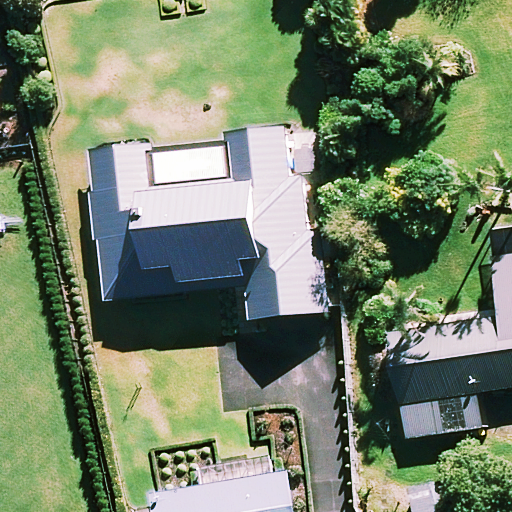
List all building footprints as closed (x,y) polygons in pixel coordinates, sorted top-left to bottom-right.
[(397,0),(397,2),(397,6),(398,10),(400,14),(402,17),(404,20),(407,22),(411,24),(415,26),(419,26),(423,26),(426,25),(430,24),(433,22),(436,19),(439,16),(441,13),(442,9),(443,5),(443,1),(442,0),(397,0)] [(236,131),(237,149),(159,155),(159,148),(102,152),(113,300),(193,294),(193,282),(256,277),(259,318),(337,313),(331,226),(313,227),(309,182),(297,183),(294,127),(236,131)] [(483,392),(511,388),(511,257),(502,259),(509,316),(397,330),(411,438),(488,428),(483,392)] [(156,511),(294,511),(290,479),(155,500),(156,511)] [(472,511),(468,487),(419,496),(421,511),(472,511)]
